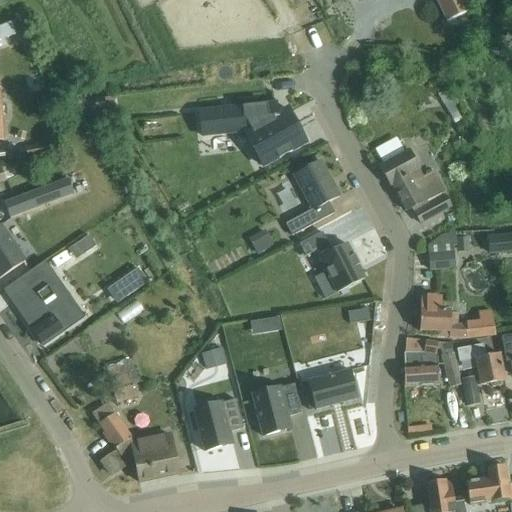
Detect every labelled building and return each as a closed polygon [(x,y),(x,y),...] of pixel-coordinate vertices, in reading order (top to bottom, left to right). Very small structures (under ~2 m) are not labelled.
[(434,0),(446,23),(468,13),(461,0),(434,0)] [(405,13),(401,21),(417,29),(421,21),(405,13)] [(11,24),(0,28),(0,41),(15,36),(11,24)] [(367,105),(384,108),(388,85),(371,82),(367,105)] [(83,95),(83,110),(115,109),(114,94),(83,95)] [(274,104),(199,113),(202,138),(244,133),(263,168),(305,145),(286,110),(276,116),(274,104)] [(56,143),(24,149),(27,160),(58,154),(56,143)] [(411,209),(420,225),(451,209),(445,197),(428,206),(425,202),(443,193),(432,174),(421,179),(418,173),(419,173),(408,153),(379,168),(391,189),(392,188),(405,213),(411,209)] [(312,211),(285,226),(291,237),(333,215),(328,204),(338,199),(319,162),(293,176),(312,211)] [(67,181),(4,204),(9,219),(73,196),(67,181)] [(263,253),(278,244),(266,225),(251,235),(263,253)] [(0,227),(0,279),(24,263),(0,227)] [(321,234),(298,246),(305,258),(315,253),(337,294),(363,281),(357,268),(352,258),(345,245),(331,252),(321,234)] [(438,240),(428,248),(430,257),(428,257),(429,271),(453,270),(450,249),(458,247),(455,234),(438,240)] [(511,236),(488,239),(489,255),(511,253),(511,236)] [(88,237),(78,244),(85,255),(89,252),(96,248),(88,237)] [(74,244),(51,256),(57,268),(80,256),(74,244)] [(129,276),(116,284),(126,298),(147,284),(137,270),(129,276)] [(46,278),(10,302),(41,347),(62,332),(60,329),(74,319),(46,278)] [(448,334),(449,340),(466,341),(495,337),(490,313),(478,314),(479,323),(466,325),(466,326),(457,326),(458,316),(451,315),(451,313),(440,312),(442,298),(420,297),(418,333),(448,334)] [(279,329),(280,351),(286,351),(286,316),(255,316),(255,330),(279,329)] [(505,362),(509,362),(511,377),(511,376),(511,334),(500,337),(505,362)] [(403,369),(403,390),(438,388),(438,368),(436,356),(436,345),(425,343),(405,340),(405,354),(403,354),(405,369),(403,369)] [(204,351),(209,367),(230,361),(225,345),(204,351)] [(474,360),(479,387),(504,383),(499,355),(484,358),(482,347),(456,351),(459,363),(474,360)] [(441,356),(449,388),(461,386),(452,354),(441,356)] [(107,376),(116,405),(135,400),(126,370),(107,376)] [(350,372),(307,383),(315,411),(357,400),(350,372)] [(280,389),(251,396),(262,438),(290,430),(287,419),(301,415),(293,386),(280,390),(280,389)] [(229,434),(243,430),(235,401),(222,405),(222,404),(193,412),(203,453),(232,445),(229,434)] [(134,459),(140,485),(178,477),(170,439),(149,443),(135,446),(115,417),(99,427),(125,465),(134,459)] [(102,463),(110,475),(110,477),(123,468),(114,455),(102,463)] [(466,485),(469,507),(510,500),(505,468),(486,471),(488,481),(466,485)] [(445,481),(426,484),(430,511),(465,511),(464,511),(462,498),(454,500),(452,487),(446,488),(445,481)]
